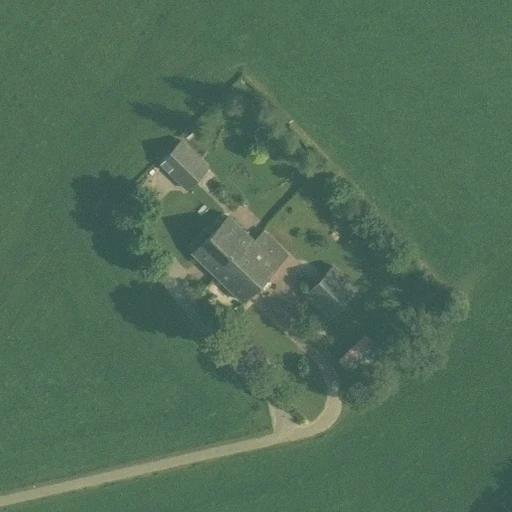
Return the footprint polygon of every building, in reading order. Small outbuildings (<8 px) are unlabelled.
[(209,166),(180,139),(157,162),(186,190),(209,166)] [(191,253),(216,278),(252,239),(228,216),(191,253)] [(252,239),(216,278),(242,303),(278,265),(252,239)] [(359,293),(362,289),(354,281),(352,284),(333,266),(303,295),(328,318),(355,290),(359,293)] [(382,352),(363,333),(337,359),(356,378),(382,352)]
